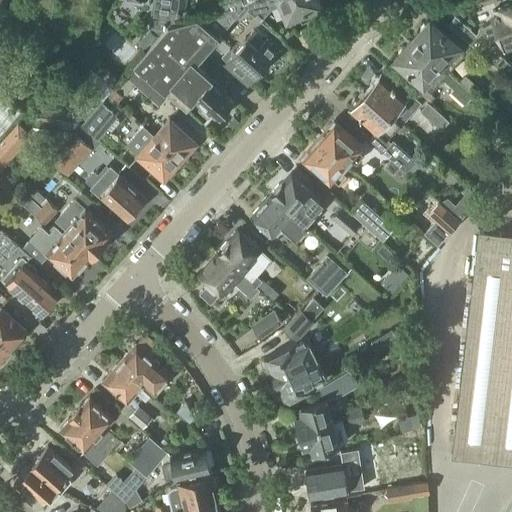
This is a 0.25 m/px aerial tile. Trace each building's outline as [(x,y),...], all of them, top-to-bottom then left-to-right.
[(173,0),(152,0),(149,28),(163,30),(166,25),(170,24),(172,9),(173,0)] [(173,0),(172,9),(183,11),(184,0),(173,0)] [(222,10),(230,25),(244,8),(243,7),(243,6),(240,0),(231,0),(221,3),(222,10)] [(266,0),(255,3),(243,6),(243,7),(260,21),(271,9),(267,0),(266,0)] [(320,4),(317,0),(267,0),(271,9),(282,5),(287,18),(297,14),(301,22),(317,15),(313,7),(320,4)] [(511,64),(501,55),(500,56),(497,53),(503,47),(502,45),(511,41),(511,1),(493,8),(495,14),(491,16),(494,23),(479,28),(479,33),(470,44),(505,75),(511,67),(511,64)] [(147,50),(134,65),(169,95),(187,112),(197,100),(203,106),(209,111),(210,109),(219,117),(223,113),(232,102),(228,98),(224,94),(225,93),(225,92),(204,73),(195,64),(224,31),(230,25),(222,10),(170,24),(166,25),(163,30),(157,36),(154,34),(150,30),(149,29),(138,42),(147,50)] [(464,39),(471,31),(455,16),(448,24),(464,39)] [(448,73),(448,72),(465,53),(429,21),(412,41),(448,73)] [(249,83),(277,52),(253,31),(226,62),(249,83)] [(448,73),(412,41),(395,60),(430,92),(441,80),(453,89),(450,92),(464,104),(473,95),(469,91),(458,82),(448,72),(448,73)] [(134,65),(124,75),(134,84),(160,106),(169,95),(134,65)] [(106,96),(113,88),(90,69),(80,123),(82,124),(100,103),(106,96)] [(397,119),(412,102),(380,74),(365,91),(368,94),(397,119)] [(125,85),(130,89),(134,84),(124,75),(119,81),(125,85)] [(458,82),(469,91),(475,85),(464,76),(458,82)] [(113,88),(106,96),(115,104),(122,97),(113,88)] [(397,119),(368,94),(365,91),(349,109),(376,133),(369,140),(391,159),(400,167),(406,172),(416,161),(393,140),(390,143),(387,140),(401,123),(397,119)] [(0,135),(21,111),(0,93),(0,135)] [(29,148),(55,151),(72,133),(76,106),(39,102),(35,127),(33,127),(29,148)] [(98,138),(116,117),(100,103),(82,124),(98,138)] [(449,121),(428,103),(420,112),(441,131),(449,121)] [(153,136),(179,159),(196,141),(169,117),(154,135),(153,136)] [(361,177),(373,163),(364,155),(357,149),(360,146),(333,123),(318,140),(345,163),(361,177)] [(16,126),(0,144),(0,171),(30,137),(16,126)] [(163,176),(179,159),(153,136),(154,135),(143,126),(127,144),(137,153),(163,176)] [(67,174),(90,148),(76,135),(80,132),(76,128),(72,133),(55,151),(49,158),(67,174)] [(339,169),(345,163),(318,140),(303,157),(329,180),(332,178),(338,183),(345,174),(339,169)] [(495,158),(504,165),(511,155),(503,148),(495,158)] [(393,175),(400,167),(391,159),(384,167),(393,175)] [(90,188),(126,219),(128,217),(132,217),(137,211),(138,206),(145,198),(110,167),(90,188)] [(304,224),(323,203),(291,173),(271,195),(292,214),(304,224)] [(456,207),(465,214),(480,197),(472,189),(456,207)] [(91,201),(81,192),(75,199),(75,198),(55,220),(65,230),(92,254),(93,255),(108,239),(107,237),(111,232),(85,208),(91,201)] [(294,240),(306,226),(304,224),(292,214),(271,195),(252,216),(273,235),(279,228),(294,240)] [(45,223),(50,216),(41,208),(29,197),(22,205),(35,215),(45,223)] [(41,208),(50,216),(57,209),(47,200),(41,208)] [(363,201),(351,214),(382,241),(394,229),(363,201)] [(439,201),(428,214),(449,233),(460,220),(439,201)] [(327,222),(346,239),(358,225),(340,209),(327,222)] [(437,246),(448,233),(432,219),(421,231),(437,246)] [(49,255),(72,276),(88,258),(90,259),(93,255),(92,254),(65,230),(62,233),(54,226),(48,233),(41,226),(22,247),(30,255),(30,256),(40,265),(49,255)] [(22,247),(0,228),(0,229),(0,262),(9,271),(19,261),(23,264),(30,256),(30,255),(22,247)] [(511,234),(479,230),(452,454),(511,461),(511,234)] [(247,279),(252,273),(258,266),(251,260),(259,250),(239,231),(219,253),(239,272),(247,279)] [(219,253),(200,274),(209,282),(199,293),(210,304),(231,281),(248,296),(256,287),(247,279),(239,272),(219,253)] [(327,255),(306,278),(326,296),(347,273),(327,255)] [(41,314),(59,294),(33,271),(15,291),(41,314)] [(247,279),(256,287),(261,281),(252,273),(247,279)] [(273,300),(279,293),(264,280),(257,287),(273,300)] [(0,341),(9,350),(26,331),(0,307),(0,341)] [(296,339),(313,321),(300,308),(283,327),(296,339)] [(253,325),(261,336),(282,321),(274,310),(253,325)] [(392,329),(373,340),(379,351),(399,339),(392,329)] [(313,350),(307,337),(264,358),(275,380),(305,365),(317,359),(317,358),(327,354),(322,345),(313,350)] [(0,360),(9,350),(0,341),(0,360)] [(156,395),(172,375),(136,343),(119,363),(143,384),(156,395)] [(275,380),(285,401),(328,380),(317,359),(305,365),(275,380)] [(126,403),(143,384),(119,363),(102,382),(126,403)] [(341,393),(357,385),(349,372),(318,390),(322,396),(338,392),(341,392),(341,393)] [(75,413),(112,446),(122,455),(128,449),(118,440),(120,437),(107,425),(112,419),(113,418),(90,397),(75,413)] [(299,432),(332,421),(326,399),(300,406),(302,414),(295,416),(299,432)] [(189,423),(194,418),(185,401),(176,412),(182,416),(189,423)] [(129,418),(142,429),(152,418),(139,406),(129,418)] [(347,418),(362,413),(360,406),(345,411),(347,418)] [(129,435),(137,426),(120,411),(112,419),(129,435)] [(60,430),(83,450),(97,463),(107,452),(112,446),(75,413),(60,430)] [(362,413),(347,418),(349,424),(364,420),(362,413)] [(348,439),(342,419),(332,422),(332,421),(299,432),(303,445),(311,443),(313,451),(338,445),(348,439)] [(149,436),(142,445),(160,460),(161,460),(167,452),(149,436)] [(30,466),(60,492),(71,480),(67,477),(74,469),(48,446),(40,454),(37,454),(32,459),(33,463),(30,466)] [(211,468),(206,447),(169,456),(167,452),(161,460),(165,479),(211,468)] [(346,478),(344,464),(306,469),(311,495),(346,490),(347,496),(360,494),(358,476),(346,478)] [(51,503),(60,492),(30,466),(28,468),(25,468),(21,473),(21,475),(14,484),(40,507),(47,499),(51,503)] [(125,501),(126,501),(134,492),(134,491),(115,474),(106,484),(125,501)] [(171,511),(184,508),(183,507),(217,499),(211,476),(178,485),(178,486),(169,489),(167,492),(167,495),(171,511)] [(427,481),(387,487),(389,501),(413,497),(413,501),(424,499),(423,495),(429,494),(427,481)] [(134,492),(126,501),(131,507),(142,500),(136,491),(134,491),(134,492)] [(183,507),(184,508),(184,511),(220,511),(217,499),(183,507)] [(349,511),(348,502),(312,505),(312,511),(357,511),(357,510),(349,511)] [(125,511),(116,508),(105,503),(101,511),(125,511)]
